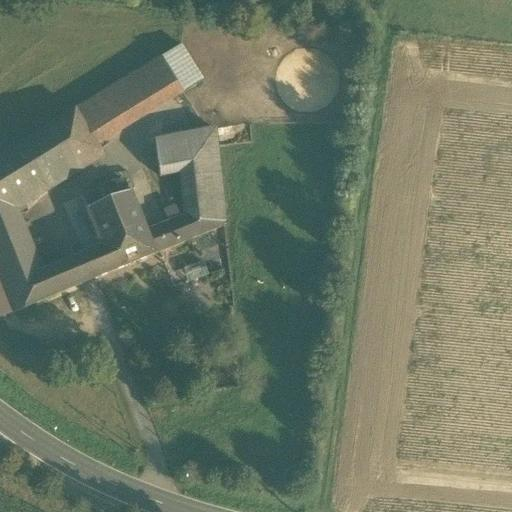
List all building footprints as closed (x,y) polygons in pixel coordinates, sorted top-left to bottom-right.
[(160,58),(183,94),(201,83),(179,47),(160,58)] [(75,112),(97,147),(183,94),(160,58),(75,112)] [(0,158),(0,216),(14,208),(102,154),(97,147),(75,112),(0,158)] [(146,234),(154,255),(226,226),(215,130),(155,142),(157,159),(160,178),(183,173),(187,217),(146,234)] [(86,255),(95,279),(154,255),(146,234),(125,182),(83,199),(88,211),(87,211),(102,249),(86,255)] [(0,216),(0,274),(6,288),(41,274),(14,208),(0,216)] [(86,255),(72,261),(82,284),(82,285),(95,279),(86,255)] [(15,312),(82,284),(72,261),(41,274),(6,288),(15,312)] [(0,318),(15,312),(6,288),(0,274),(0,318)]
